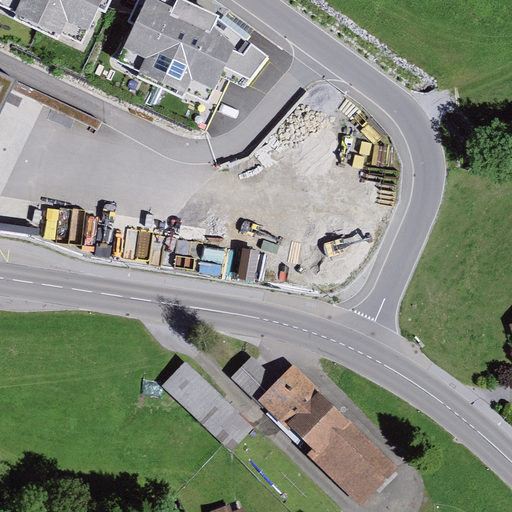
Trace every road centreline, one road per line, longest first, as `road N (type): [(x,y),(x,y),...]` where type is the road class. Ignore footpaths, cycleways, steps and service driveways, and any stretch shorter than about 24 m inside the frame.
road 1 (residential): [(254,0),(372,89),(417,149),(423,193),(360,351)]
road 2 (primary): [(360,351),(252,317),(0,277)]
road 3 (primary): [(511,463),(437,399),(360,351)]
